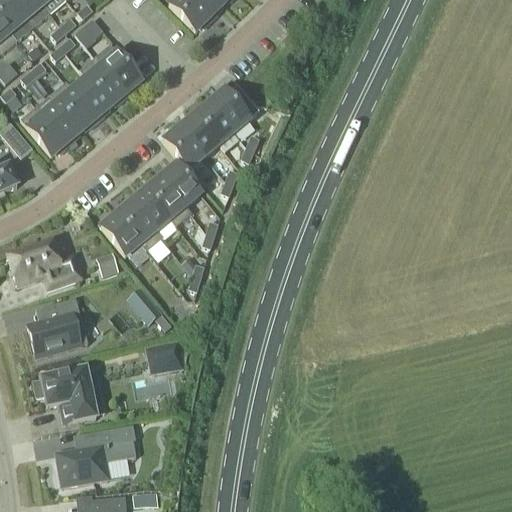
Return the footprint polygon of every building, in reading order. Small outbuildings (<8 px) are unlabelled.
[(3,0),(0,0),(0,28),(9,40),(10,39),(16,47),(32,34),(3,0)] [(32,0),(3,0),(32,34),(49,20),(42,12),(32,0)] [(32,0),(42,12),(57,0),(32,0)] [(210,25),(185,0),(178,0),(167,11),(194,38),(201,31),(203,33),(210,25)] [(222,10),(212,0),(185,0),(210,25),(217,18),(215,17),(222,10)] [(235,0),(212,0),(222,10),(228,4),(230,5),(235,0)] [(81,26),(91,17),(85,11),(75,19),(81,26)] [(59,33),(65,39),(74,31),(69,25),(59,33)] [(102,38),(91,25),(83,32),(94,44),(102,38)] [(9,40),(0,28),(0,60),(16,47),(10,39),(9,40)] [(55,48),(65,39),(59,33),(49,41),(55,48)] [(59,52),(64,59),(74,51),(68,44),(59,52)] [(34,52),(25,59),(32,67),(41,59),(34,52)] [(54,67),(64,59),(59,52),(49,61),(54,67)] [(100,71),(126,103),(133,96),(132,95),(139,88),(115,59),(100,71)] [(100,71),(94,64),(78,77),(84,85),(85,84),(110,113),(116,108),(118,109),(126,103),(100,71)] [(29,77),(35,84),(45,76),(39,69),(29,77)] [(25,92),(35,84),(29,77),(19,85),(25,92)] [(102,119),(110,113),(85,84),(84,85),(71,96),(70,96),(96,127),(104,121),(102,119)] [(70,96),(71,96),(65,88),(48,102),(55,109),(56,108),(80,138),(87,132),(88,134),(96,127),(70,96)] [(0,103),(4,109),(15,101),(9,94),(0,101),(0,103)] [(207,108),(232,138),(247,125),(223,96),(215,103),(214,101),(206,107),(207,108)] [(48,102),(35,113),(41,120),(41,121),(67,152),(74,145),(73,144),(80,138),(56,108),(55,109),(48,102)] [(217,150),(232,138),(207,108),(206,107),(198,114),(200,116),(193,121),(217,150)] [(41,121),(41,120),(35,113),(19,126),(49,163),(57,157),(59,158),(67,152),(41,121)] [(202,163),(217,150),(193,121),(186,127),(184,126),(177,132),(202,163)] [(31,155),(9,129),(0,137),(0,140),(20,165),(31,155)] [(187,176),(202,163),(177,132),(169,139),(170,140),(162,147),(187,176)] [(244,153),(253,157),(258,145),(250,141),(244,153)] [(253,157),(244,153),(239,165),(248,169),(253,157)] [(0,198),(16,192),(7,171),(0,174),(0,198)] [(182,210),(184,212),(199,200),(174,171),(167,177),(165,175),(158,181),(182,210)] [(231,191),(232,192),(237,179),(228,176),(223,188),(231,191)] [(190,219),(184,212),(182,210),(158,181),(150,188),(151,190),(144,196),(167,222),(168,226),(174,233),(190,219)] [(227,204),(232,192),(231,191),(223,188),(219,200),(227,204)] [(154,237),(168,226),(167,222),(144,196),(137,202),(136,200),(128,206),(152,235),(154,237)] [(161,244),(154,237),(152,235),(128,206),(120,213),(122,215),(115,220),(137,247),(138,250),(144,258),(161,244)] [(124,262),(138,250),(137,247),(115,220),(108,226),(106,224),(98,232),(124,262)] [(203,243),(212,246),(217,231),(208,228),(203,243)] [(208,255),(212,246),(203,243),(200,252),(208,255)] [(58,267),(51,248),(35,254),(34,251),(21,255),(22,258),(6,264),(16,293),(42,284),(46,296),(81,284),(73,261),(58,267)] [(191,282),(200,284),(203,273),(194,271),(191,282)] [(196,299),(200,284),(191,282),(186,296),(196,299)] [(53,323),(25,331),(34,363),(86,349),(73,304),(50,310),(53,323)] [(151,307),(137,319),(147,330),(153,325),(159,320),(161,318),(151,307)] [(189,317),(185,330),(194,332),(198,319),(189,317)] [(159,320),(153,325),(163,337),(169,332),(159,320)] [(149,381),(183,374),(177,346),(143,353),(149,381)] [(40,388),(32,390),(35,404),(43,402),(46,414),(57,411),(61,431),(95,424),(94,422),(103,420),(94,377),(85,379),(84,375),(39,384),(40,388)] [(97,452),(52,459),(58,492),(103,485),(104,485),(102,469),(132,464),(130,447),(132,447),(130,432),(94,438),(97,452)] [(124,511),(124,503),(91,505),(91,502),(74,503),(75,511),(124,511)]
